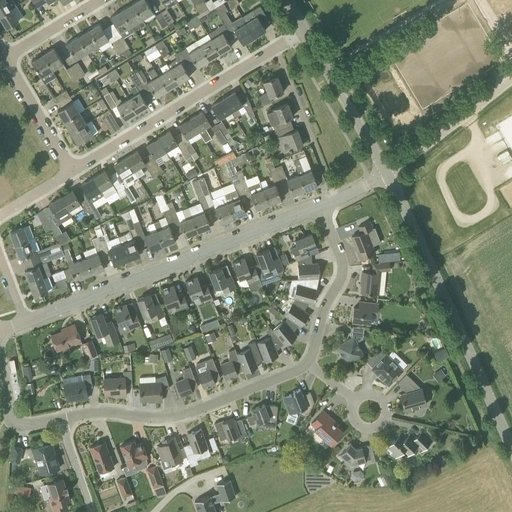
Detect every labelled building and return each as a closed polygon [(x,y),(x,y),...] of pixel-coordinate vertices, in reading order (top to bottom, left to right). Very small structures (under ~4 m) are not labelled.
[(0,0),(0,15),(16,6),(13,0),(0,0)] [(142,19),(153,12),(146,0),(137,0),(132,3),(142,19)] [(191,0),(199,13),(208,9),(206,6),(202,0),(191,0)] [(223,2),(227,1),(226,0),(215,0),(213,1),(206,6),(208,9),(209,11),(215,8),(223,2)] [(231,8),(235,6),(231,0),(227,0),(227,1),(231,8)] [(227,28),(233,24),(225,12),(228,10),(223,2),(215,8),(217,12),(227,28)] [(134,31),(134,30),(131,25),(142,19),(132,3),(122,10),(134,31)] [(253,10),(257,16),(264,12),(260,5),(253,10)] [(16,6),(0,15),(0,17),(6,27),(23,17),(16,6)] [(168,24),(174,20),(166,8),(161,12),(168,24)] [(124,51),(129,47),(123,37),(134,31),(122,10),(110,17),(120,32),(121,36),(116,39),(124,51)] [(162,27),(168,24),(161,12),(155,15),(162,27)] [(200,22),(208,17),(206,13),(198,17),(198,18),(200,22)] [(193,27),(200,22),(198,18),(198,17),(197,15),(185,22),(190,28),(193,27)] [(266,30),(257,16),(246,23),(254,37),(266,30)] [(98,45),(109,39),(100,23),(88,30),(98,45)] [(243,44),(254,37),(246,23),(234,29),(243,44)] [(14,26),(9,29),(13,35),(18,31),(14,26)] [(178,36),(186,31),(183,27),(175,32),(178,36)] [(87,52),(98,45),(88,30),(77,37),(87,52)] [(231,46),(222,32),(211,39),(220,53),(230,46),(230,47),(231,46)] [(148,45),(155,40),(153,36),(145,41),(148,45)] [(76,59),(87,52),(77,37),(66,43),(76,59)] [(118,54),(124,51),(116,39),(111,42),(118,54)] [(220,53),(211,39),(199,45),(208,60),(220,53)] [(161,54),(163,58),(165,56),(170,53),(162,40),(155,44),(157,48),(161,54)] [(144,51),(146,55),(157,48),(155,44),(144,51)] [(199,45),(189,52),(180,51),(187,62),(192,59),(197,67),(198,67),(198,66),(208,60),(199,45)] [(52,70),(63,63),(54,47),(43,54),(52,70)] [(182,65),(187,62),(180,51),(176,53),(174,55),(177,58),(167,64),(166,63),(177,83),(189,76),(189,77),(190,76),(182,65)] [(135,62),(142,57),(140,53),(132,58),(135,62)] [(31,61),(45,83),(56,76),(52,70),(43,54),(31,61)] [(72,66),(79,78),(85,74),(78,62),(72,66)] [(177,83),(166,63),(160,67),(163,72),(158,75),(154,68),(153,68),(167,90),(177,83)] [(100,74),(107,69),(105,65),(97,70),(100,74)] [(74,81),(79,78),(72,66),(67,69),(74,81)] [(115,78),(120,76),(115,68),(111,71),(115,78)] [(167,90),(153,68),(147,71),(152,79),(147,82),(146,80),(147,79),(141,69),(134,73),(140,82),(147,94),(152,91),(156,97),(157,96),(156,96),(167,90)] [(112,81),(115,78),(111,71),(107,73),(112,81)] [(264,81),(268,91),(258,95),(262,106),(272,102),(270,96),(283,91),(277,76),(264,81)] [(248,78),(243,84),(248,88),(252,82),(248,78)] [(147,94),(140,82),(130,88),(134,95),(128,99),(136,113),(148,106),(142,97),(147,94)] [(58,102),(70,95),(66,90),(55,97),(58,102)] [(109,93),(104,96),(110,106),(115,102),(114,102),(118,99),(113,91),(109,93)] [(234,117),(241,113),(237,107),(242,104),(234,91),(223,98),(234,116),(234,117)] [(64,121),(80,112),(70,95),(58,102),(61,108),(57,110),(64,121)] [(102,108),(106,106),(102,98),(98,101),(102,108)] [(118,99),(114,102),(115,102),(116,106),(125,120),(136,113),(128,99),(122,102),(120,98),(118,99)] [(234,116),(223,98),(212,105),(220,118),(224,115),(227,120),(234,116)] [(289,125),(287,119),(292,116),(287,103),(267,111),(275,131),(289,125)] [(245,108),(246,110),(251,118),(255,115),(252,109),(250,104),(245,108)] [(111,133),(120,128),(109,109),(103,113),(105,117),(103,118),(111,133)] [(211,138),(205,127),(210,124),(202,111),(190,118),(201,136),(202,136),(205,142),(211,138)] [(71,132),(86,123),(80,112),(64,121),(71,132)] [(433,125),(438,121),(435,117),(429,121),(433,125)] [(178,133),(191,154),(196,151),(190,143),(201,136),(190,118),(179,124),(183,131),(178,133)] [(217,124),(226,140),(231,137),(222,121),(217,124)] [(71,132),(78,143),(93,134),(86,123),(71,132)] [(226,140),(217,124),(212,127),(221,143),(226,140)] [(292,131),(289,125),(275,131),(277,136),(280,135),(286,151),(288,150),(289,151),(292,150),(291,149),(303,144),(297,129),(292,131)] [(173,137),(169,130),(158,137),(166,151),(177,144),(185,157),(191,154),(178,133),(173,137)] [(170,158),(166,151),(158,137),(147,144),(155,157),(159,154),(164,162),(170,158)] [(137,177),(144,173),(140,166),(145,163),(137,150),(125,157),(137,177)] [(299,175),(305,190),(311,187),(312,189),(318,187),(311,170),(305,172),(299,158),(306,156),(303,150),(292,154),(294,160),(299,174),(299,175)] [(233,151),(226,154),(229,160),(236,156),(233,151)] [(248,151),(241,154),(244,159),(244,160),(246,162),(250,160),(251,158),(250,156),(248,151)] [(137,177),(125,157),(114,164),(118,170),(113,173),(125,194),(126,194),(131,202),(136,200),(126,184),(133,179),(137,177)] [(275,167),(272,160),(266,163),(274,181),(280,179),(275,167)] [(158,174),(163,171),(157,161),(152,164),(158,174)] [(153,177),(158,174),(152,164),(147,167),(153,177)] [(280,179),(286,177),(281,165),(275,167),(280,179)] [(104,170),(93,177),(101,190),(104,195),(105,197),(116,190),(120,197),(125,194),(113,173),(108,176),(104,170)] [(314,174),(318,184),(325,181),(320,171),(314,174)] [(269,204),(260,181),(248,186),(242,172),(236,174),(244,193),(249,191),(256,209),(269,204)] [(236,189),(224,194),(233,218),(245,213),(238,195),(244,193),(236,174),(231,176),(233,182),(236,189)] [(293,194),(305,190),(299,175),(287,179),(293,194)] [(101,215),(93,202),(104,195),(101,190),(93,177),(82,184),(85,190),(81,193),(93,213),(96,219),(101,215)] [(208,187),(204,177),(197,179),(201,189),(208,207),(214,205),(221,222),(233,218),(224,194),(214,198),(211,190),(209,191),(207,187),(208,187)] [(268,187),(265,179),(260,181),(269,204),(281,199),(275,184),(268,187)] [(76,196),(72,189),(60,196),(68,210),(69,210),(71,214),(83,208),(88,217),(93,213),(81,193),(76,196)] [(197,232),(210,227),(203,209),(208,207),(201,189),(196,191),(200,202),(188,207),(197,232)] [(62,232),(57,225),(72,216),(71,214),(69,210),(68,210),(60,196),(49,203),(51,206),(43,211),(51,228),(56,236),(62,232)] [(176,212),(174,206),(168,209),(173,221),(179,218),(186,236),(197,232),(188,207),(182,209),(176,212)] [(168,223),(173,221),(168,209),(163,211),(168,223)] [(51,228),(43,211),(38,214),(40,219),(46,231),(51,228)] [(138,234),(133,223),(131,217),(125,220),(132,237),(138,234)] [(138,234),(143,232),(139,220),(133,223),(138,234)] [(159,220),(153,223),(162,245),(169,243),(170,245),(175,242),(174,241),(175,241),(169,225),(162,228),(159,220)] [(375,253),(367,231),(373,228),(370,221),(358,226),(361,233),(352,236),(355,246),(354,246),(355,250),(357,250),(360,258),(375,253)] [(150,250),(162,245),(153,223),(149,224),(148,226),(151,232),(144,235),(150,250)] [(106,241),(100,226),(94,228),(98,236),(97,237),(102,248),(108,246),(115,264),(127,259),(118,237),(106,241)] [(15,245),(29,239),(24,227),(10,232),(15,245)] [(296,260),(297,259),(309,255),(307,249),(317,245),(312,233),(295,239),(298,246),(291,248),(296,260)] [(118,237),(127,259),(139,254),(133,239),(127,241),(125,234),(118,237)] [(97,250),(102,248),(97,237),(92,239),(97,251),(97,250)] [(20,257),(29,254),(31,260),(34,259),(51,253),(61,249),(59,243),(34,253),(29,239),(15,245),(20,257)] [(71,249),(68,241),(60,245),(59,243),(61,249),(63,254),(64,254),(69,268),(73,279),(74,279),(72,273),(77,271),(79,278),(91,273),(85,258),(73,263),(69,250),(71,249)] [(273,259),(269,248),(256,253),(266,278),(273,275),(272,273),(283,269),(278,256),(273,259)] [(51,253),(34,259),(36,266),(25,270),(30,283),(48,276),(52,274),(51,274),(46,261),(53,258),(51,253)] [(98,253),(85,258),(91,273),(104,268),(98,253)] [(285,253),(279,256),(282,265),(289,263),(285,253)] [(309,263),(309,255),(312,254),(309,255),(297,259),(299,279),(311,278),(318,278),(319,278),(319,276),(320,275),(320,270),(318,270),(318,263),(309,263)] [(249,268),(245,258),(232,262),(239,279),(245,276),(251,290),(263,285),(255,266),(249,268)] [(378,294),(380,271),(390,270),(389,262),(373,263),(372,272),(362,272),(361,284),(363,285),(362,293),(378,294)] [(225,277),(221,267),(209,272),(215,288),(216,288),(218,294),(236,287),(231,275),(225,277)] [(68,281),(73,279),(69,268),(64,270),(68,281)] [(30,283),(34,295),(48,290),(51,289),(52,287),(52,285),(48,276),(30,283)] [(201,286),(197,276),(185,281),(191,297),(198,295),(200,301),(212,296),(209,291),(207,285),(207,284),(201,286)] [(313,303),(313,301),(315,301),(316,296),(315,295),(317,289),(315,288),(318,278),(311,278),(299,279),(293,298),(295,298),(307,301),(313,303)] [(178,296),(174,285),(161,290),(168,307),(174,304),(176,310),(188,306),(183,293),(178,296)] [(154,305),(150,295),(138,299),(144,316),(150,314),(153,320),(164,315),(160,302),(154,305)] [(303,324),(306,321),(305,319),(309,314),(302,309),(307,301),(295,298),(284,314),(288,317),(298,324),(301,326),(302,324),(303,324)] [(377,313),(378,303),(359,301),(358,307),(354,307),(352,321),(370,323),(371,312),(377,313)] [(130,314),(126,304),(114,309),(120,326),(118,326),(121,333),(129,330),(129,329),(141,324),(136,312),(130,314)] [(106,323),(102,313),(90,318),(96,335),(103,332),(108,345),(120,341),(112,321),(106,323)] [(298,324),(288,317),(285,321),(284,320),(272,330),(276,333),(282,341),(285,345),(287,344),(288,345),(292,342),(292,340),(297,336),(291,329),(292,328),(295,329),(298,324)] [(209,321),(200,325),(203,330),(211,327),(209,321)] [(57,350),(81,340),(75,324),(61,329),(62,331),(51,335),(57,350)] [(231,324),(227,326),(230,335),(232,336),(234,335),(235,333),(231,324)] [(194,325),(187,327),(189,333),(196,331),(194,325)] [(337,345),(345,363),(363,354),(357,341),(363,338),(363,334),(364,327),(351,326),(350,335),(351,338),(337,345)] [(213,331),(205,335),(208,342),(216,339),(213,331)] [(161,345),(173,340),(170,333),(159,337),(161,345)] [(282,341),(276,333),(271,337),(257,342),(264,361),(266,360),(268,361),(272,359),(272,358),(278,356),(275,347),(282,341)] [(87,357),(97,353),(92,339),(82,343),(87,357)] [(247,372),(251,371),(252,369),(258,367),(256,363),(262,361),(255,341),(248,344),(250,348),(237,353),(243,369),(244,372),(246,372),(247,372)] [(130,343),(123,345),(125,352),(132,350),(130,343)] [(195,358),(190,345),(184,348),(189,360),(195,358)] [(165,361),(172,359),(168,347),(161,350),(165,361)] [(445,347),(433,352),(437,360),(448,355),(445,347)] [(237,353),(235,349),(229,351),(229,361),(221,364),(227,379),(238,375),(235,369),(241,367),(242,369),(243,369),(237,353)] [(388,385),(401,372),(395,366),(397,364),(383,350),(364,359),(372,367),(371,368),(378,375),(379,374),(382,377),(381,378),(388,385)] [(150,354),(150,362),(157,362),(158,354),(150,354)] [(220,378),(212,357),(197,363),(196,366),(204,388),(215,384),(213,378),(219,376),(220,378)] [(33,380),(30,366),(23,367),(25,381),(33,380)] [(50,368),(48,370),(49,373),(52,374),(56,372),(58,370),(57,369),(57,367),(55,366),(54,366),(50,368)] [(198,386),(190,366),(184,368),(184,378),(176,382),(182,397),(193,392),(191,387),(197,385),(197,387),(198,386)] [(441,368),(433,374),(438,381),(446,375),(441,368)] [(126,395),(125,385),(132,385),(131,371),(124,371),(124,377),(104,378),(105,395),(113,394),(113,396),(126,395)] [(76,400),(88,398),(86,388),(93,387),(90,373),(82,375),(84,381),(64,385),(67,401),(75,399),(76,400)] [(422,388),(406,374),(397,383),(403,389),(404,389),(406,388),(408,390),(408,392),(400,394),(405,410),(412,408),(416,409),(419,406),(426,404),(422,388)] [(170,388),(166,375),(155,378),(155,376),(140,377),(140,383),(139,383),(141,400),(153,399),(153,401),(162,400),(161,390),(170,388)] [(32,382),(25,383),(27,392),(35,390),(32,382)] [(303,395),(300,388),(293,391),(294,393),(283,397),(290,414),(303,408),(305,414),(310,412),(314,402),(310,392),(303,395)] [(265,406),(264,404),(251,409),(253,415),(247,417),(251,425),(265,419),(265,425),(276,426),(278,405),(270,405),(265,406)] [(331,445),(343,432),(336,426),(338,424),(323,410),(311,423),(316,428),(315,430),(331,445)] [(235,421),(234,418),(224,421),(224,419),(214,423),(221,440),(227,437),(228,439),(240,435),(241,438),(248,435),(241,419),(235,421)] [(200,429),(198,428),(194,429),(193,431),(187,433),(191,443),(184,446),(184,447),(187,455),(194,452),(208,447),(201,428),(200,429)] [(406,436),(402,432),(403,430),(402,430),(384,450),(385,449),(390,454),(389,454),(389,455),(390,453),(396,459),(405,449),(410,454),(419,445),(425,450),(433,441),(422,431),(416,437),(411,432),(412,431),(406,436)] [(179,449),(174,436),(166,439),(167,440),(162,442),(163,444),(157,446),(162,461),(160,461),(163,469),(171,466),(171,464),(183,460),(183,458),(187,456),(187,455),(184,447),(179,449)] [(135,462),(137,470),(147,466),(146,463),(147,461),(145,457),(148,457),(142,442),(136,444),(134,440),(120,445),(128,465),(135,462)] [(99,472),(114,466),(105,441),(90,447),(99,472)] [(53,455),(49,444),(33,449),(40,474),(59,468),(55,454),(53,455)] [(379,459),(375,444),(367,445),(368,447),(362,449),(362,447),(355,449),(351,444),(340,455),(351,466),(366,462),(365,460),(371,459),(371,460),(379,459)] [(19,462),(22,448),(14,446),(10,459),(19,462)] [(148,468),(147,469),(154,486),(157,496),(166,492),(163,483),(156,465),(148,468)] [(362,479),(363,471),(352,469),(351,477),(362,479)] [(123,497),(132,493),(126,476),(117,480),(123,497)] [(65,487),(63,479),(47,483),(51,496),(49,497),(54,511),(68,508),(66,502),(70,500),(67,492),(69,492),(67,486),(65,487)] [(195,501),(198,511),(215,511),(213,503),(222,499),(222,500),(235,496),(229,479),(217,483),(220,493),(210,496),(210,495),(195,501)] [(20,486),(19,494),(30,496),(31,488),(20,486)]
